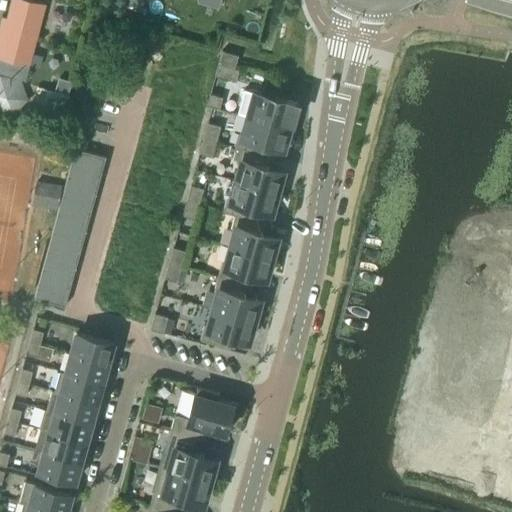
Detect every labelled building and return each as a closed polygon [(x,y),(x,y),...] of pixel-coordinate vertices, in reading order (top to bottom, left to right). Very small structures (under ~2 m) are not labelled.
[(2,16),(0,22),(0,57),(29,65),(45,4),(45,3),(33,0),(11,0),(7,17),(2,16)] [(234,68),(238,55),(222,50),(218,63),(234,68)] [(236,82),(239,69),(234,68),(218,63),(215,75),(236,82)] [(152,100),(178,107),(182,92),(195,96),(200,78),(161,68),(152,100)] [(0,114),(13,117),(28,100),(21,79),(0,75),(0,114)] [(279,99),(244,89),(237,113),(247,116),(291,128),(298,103),(280,98),(279,99)] [(219,108),(222,97),(209,93),(206,104),(219,108)] [(178,107),(152,100),(143,132),(182,143),(187,125),(174,122),(178,107)] [(286,145),(291,128),(247,116),(242,133),(239,132),(235,147),(240,149),(240,148),(265,155),(265,154),(268,144),(284,148),(284,145),(286,145)] [(216,141),(221,126),(208,122),(204,138),(216,141)] [(182,143),(143,132),(135,165),(160,172),(164,157),(177,161),(182,143)] [(212,157),(216,141),(204,138),(199,153),(212,157)] [(75,147),(70,166),(100,175),(106,156),(75,147)] [(240,148),(240,149),(236,162),(240,163),(235,180),(279,192),(284,175),(282,175),(282,173),(267,168),(270,156),(265,154),(265,155),(240,148)] [(126,197),(164,208),(169,190),(156,187),(160,172),(135,165),(126,197)] [(70,166),(64,185),(95,194),(100,175),(70,166)] [(274,209),(279,192),(235,180),(230,197),(227,196),(223,212),(232,214),(233,213),(253,219),(253,218),(256,207),(272,211),(272,209),(274,209)] [(64,185),(59,204),(90,212),(95,194),(64,185)] [(200,204),(204,189),(190,185),(186,200),(200,204)] [(126,197),(117,230),(142,237),(146,222),(160,226),(164,208),(126,197)] [(195,220),(200,204),(186,200),(182,216),(195,220)] [(59,204),(54,223),(85,231),(90,212),(59,204)] [(233,213),(232,214),(229,228),(232,229),(228,246),(273,258),(278,241),(276,240),(277,238),(261,234),(265,221),(253,218),(253,219),(233,213)] [(54,223),(49,241),(80,250),(85,231),(54,223)] [(138,252),(142,237),(117,230),(108,262),(147,273),(151,255),(138,252)] [(49,241),(44,260),(75,269),(80,250),(49,241)] [(269,275),(273,258),(228,246),(223,262),(220,262),(216,276),(247,284),(250,273),(266,277),(267,275),(269,275)] [(182,267),(187,251),(173,247),(169,263),(182,267)] [(511,259),(475,249),(465,287),(508,298),(511,284),(509,283),(511,270),(511,259)] [(44,260),(39,279),(69,288),(75,269),(44,260)] [(178,282),(182,267),(169,263),(164,278),(178,282)] [(256,320),(261,303),(259,303),(260,301),(244,296),(247,284),(216,276),(212,291),(216,292),(211,308),(256,320)] [(39,279),(33,298),(64,307),(69,288),(39,279)] [(456,294),(446,331),(489,342),(493,328),(490,327),(496,304),(456,294)] [(251,338),(256,320),(211,308),(207,325),(203,324),(199,340),(230,348),(233,335),(249,339),(250,337),(251,338)] [(164,333),(168,317),(155,313),(150,330),(164,333)] [(40,344),(43,331),(33,328),(29,341),(40,344)] [(107,363),(113,342),(76,332),(71,352),(107,363)] [(444,338),(435,376),(477,387),(481,373),(479,372),(485,349),(444,338)] [(36,357),(40,344),(29,341),(25,354),(36,357)] [(102,383),(107,363),(71,352),(65,372),(59,371),(102,383)] [(29,384),(32,371),(22,368),(18,381),(29,384)] [(96,402),(102,383),(59,371),(54,390),(60,392),(59,392),(96,402)] [(25,396),(29,384),(18,381),(15,393),(25,396)] [(433,383),(423,421),(463,431),(469,408),(472,408),(475,394),(433,383)] [(174,413),(169,431),(196,438),(205,441),(208,427),(216,429),(218,424),(231,427),(237,404),(218,399),(220,393),(197,387),(195,394),(188,417),(174,413)] [(54,412),(91,422),(96,402),(59,392),(60,392),(54,390),(51,390),(46,409),(44,408),(44,409),(54,412)] [(146,403),(142,417),(158,421),(161,407),(146,403)] [(18,423),(21,410),(11,407),(7,420),(18,423)] [(49,432),(85,442),(91,422),(54,412),(44,409),(39,429),(49,431),(49,432)] [(14,436),(18,423),(7,420),(4,433),(14,436)] [(169,431),(159,467),(209,481),(215,462),(202,458),(203,453),(193,450),(196,438),(169,431)] [(80,461),(85,442),(49,432),(43,451),(80,461)] [(429,433),(420,470),(460,480),(466,457),(468,458),(472,444),(429,433)] [(511,451),(501,448),(488,493),(504,497),(511,474),(511,451)] [(0,464),(6,466),(9,453),(0,450),(0,464)] [(74,482),(80,461),(43,451),(37,472),(74,482)] [(159,467),(149,503),(175,510),(178,498),(189,501),(190,496),(203,500),(209,481),(159,467)] [(24,480),(19,501),(58,511),(65,511),(71,493),(24,480)] [(22,503),(19,511),(58,511),(19,501),(18,502),(22,503)] [(149,503),(146,511),(174,511),(175,510),(149,503)]
